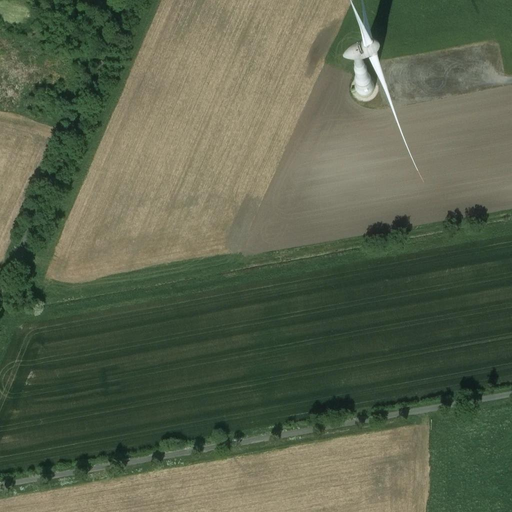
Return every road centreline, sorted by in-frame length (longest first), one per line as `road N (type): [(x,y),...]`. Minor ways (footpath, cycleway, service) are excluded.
road 1 (unclassified): [(0,486),(511,396)]
road 2 (unclassified): [(131,0),(0,302)]
road 3 (track): [(511,81),(386,104)]
